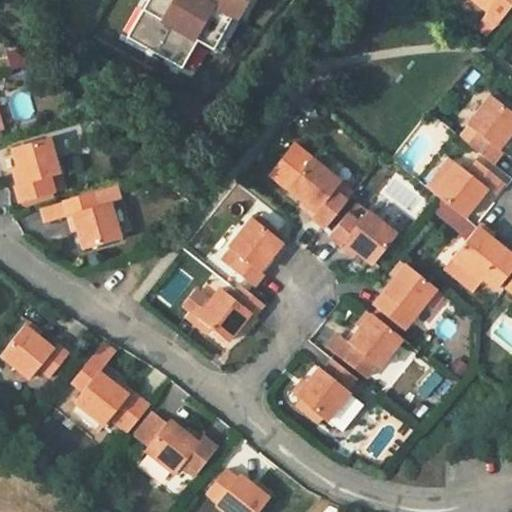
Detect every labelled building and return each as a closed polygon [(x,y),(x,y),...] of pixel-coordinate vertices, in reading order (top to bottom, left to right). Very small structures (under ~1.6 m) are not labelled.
[(143,0),(120,41),(174,71),(189,44),(210,54),(225,23),(239,30),(255,0),(143,0)] [(511,0),(474,0),(488,11),(484,16),(496,26),(511,5),(511,0)] [(484,16),(475,27),(488,37),(496,26),(484,16)] [(24,54),(12,58),(15,69),(28,65),(24,54)] [(54,79),(50,83),(69,99),(73,94),(54,79)] [(497,92),(493,96),(507,108),(510,103),(497,92)] [(491,95),(468,124),(469,125),(478,133),(469,144),(493,163),(503,151),(498,148),(509,134),(511,129),(511,112),(507,108),(493,96),(491,95)] [(79,100),(68,104),(73,118),(84,114),(79,100)] [(469,125),(460,136),(469,144),(478,133),(469,125)] [(511,136),(509,134),(498,148),(503,151),(511,139),(511,136)] [(15,185),(20,202),(54,193),(49,177),(59,174),(49,137),(12,148),(18,168),(22,183),(15,185)] [(449,157),(426,187),(434,193),(457,164),(449,157)] [(462,158),(457,164),(464,169),(469,164),(462,158)] [(310,159),(287,189),(303,201),(315,211),(312,216),(310,218),(324,229),(346,201),(333,191),(340,183),(310,159)] [(434,193),(433,193),(463,217),(476,201),(486,188),(490,192),(500,180),(477,160),(467,172),(464,169),(457,164),(434,193)] [(18,168),(11,170),(15,185),(22,183),(18,168)] [(59,174),(49,177),(54,193),(64,190),(59,174)] [(205,201),(180,182),(174,190),(198,209),(205,201)] [(340,183),(333,191),(346,201),(352,193),(340,183)] [(78,230),(84,250),(120,239),(110,202),(121,199),(117,185),(64,200),(68,215),(73,213),(78,230)] [(486,188),(476,201),(481,204),(490,192),(486,188)] [(303,201),(299,206),(312,216),(315,211),(303,201)] [(355,202),(347,212),(358,221),(366,212),(355,202)] [(347,212),(328,236),(340,246),(344,241),(358,252),(373,264),(396,235),(367,211),(366,212),(358,221),(347,212)] [(73,213),(68,215),(72,232),(78,230),(73,213)] [(257,215),(254,218),(275,235),(278,231),(257,215)] [(230,267),(254,286),(264,274),(259,270),(270,256),(282,241),(275,235),(254,218),(253,218),(229,247),(239,256),(230,267)] [(480,222),(476,227),(491,239),(494,234),(480,222)] [(476,227),(453,257),(482,278),(484,280),(485,277),(499,288),(511,270),(511,256),(491,239),(476,227)] [(282,241),(270,256),(275,260),(287,245),(282,241)] [(344,241),(340,246),(354,257),(358,252),(344,241)] [(229,247),(220,259),(230,267),(239,256),(229,247)] [(453,257),(446,266),(475,288),(482,278),(453,257)] [(401,261),(390,275),(395,279),(406,265),(401,261)] [(386,297),(377,308),(401,327),(410,315),(412,317),(424,301),(435,288),(406,264),(406,265),(395,279),(382,294),(386,297)] [(203,296),(191,312),(211,328),(227,341),(239,326),(250,312),(254,316),(264,304),(240,285),(231,296),(221,288),(210,302),(203,296)] [(435,288),(424,301),(431,306),(442,294),(435,288)] [(196,290),(184,306),(191,312),(203,296),(196,290)] [(368,310),(356,325),(361,329),(372,314),(368,310)] [(191,312),(183,322),(203,338),(211,328),(191,312)] [(250,312),(239,326),(244,330),(254,316),(250,312)] [(361,329),(349,343),(352,346),(343,358),(367,377),(376,365),(378,367),(401,337),(372,314),(361,329)] [(28,320),(24,325),(38,336),(42,332),(28,320)] [(24,325),(0,355),(14,365),(30,378),(38,368),(50,377),(68,353),(56,343),(52,348),(38,336),(24,325)] [(101,344),(90,358),(102,368),(113,354),(101,344)] [(0,355),(0,364),(9,372),(14,365),(0,355)] [(90,358),(71,382),(83,391),(75,401),(104,425),(109,418),(128,433),(149,405),(130,390),(127,395),(113,384),(99,372),(102,368),(90,358)] [(308,382),(296,397),(299,399),(323,418),(326,421),(350,391),(347,390),(357,378),(333,359),(324,370),(320,367),(308,382)] [(460,378),(468,369),(457,359),(449,368),(460,378)] [(304,378),(292,393),(296,397),(308,382),(304,378)] [(117,379),(113,384),(127,395),(130,390),(117,379)] [(299,399),(296,404),(319,423),(323,418),(299,399)] [(421,418),(427,408),(420,403),(413,413),(421,418)] [(153,413),(136,434),(150,444),(166,423),(153,413)] [(150,444),(145,449),(175,473),(181,465),(195,475),(217,448),(203,436),(201,438),(198,443),(186,433),(169,420),(166,423),(150,444)] [(189,429),(186,433),(198,443),(201,438),(189,429)] [(225,470),(206,494),(218,502),(216,505),(224,511),(257,511),(269,498),(254,486),(240,475),(237,478),(225,470)] [(258,482),(254,486),(269,498),(272,493),(258,482)] [(96,486),(88,497),(99,505),(107,494),(96,486)]
